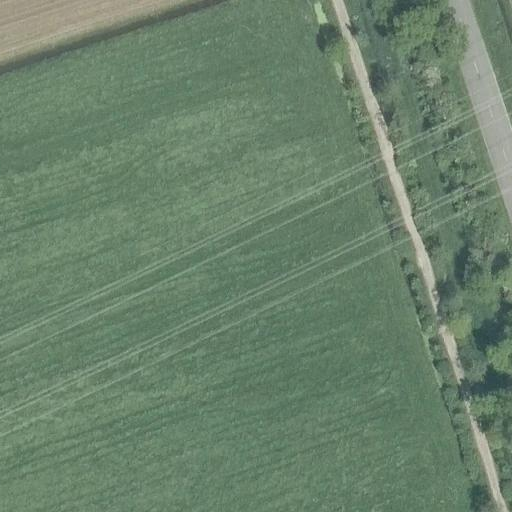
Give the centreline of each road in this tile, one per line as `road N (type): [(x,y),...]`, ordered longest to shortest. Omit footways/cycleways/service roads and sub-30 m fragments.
road 1 (track): [(329,0),(497,511)]
road 2 (unclassified): [(511,173),(454,0)]
